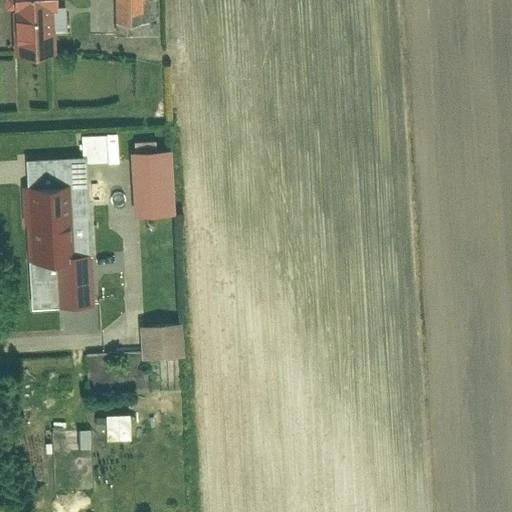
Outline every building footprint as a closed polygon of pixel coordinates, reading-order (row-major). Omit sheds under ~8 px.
[(2,0),(2,9),(12,8),(13,53),(54,52),(54,29),(65,29),(65,5),(55,5),(54,0),(2,0)] [(114,0),(114,23),(155,23),(154,0),(114,0)] [(107,136),(80,137),(81,162),(118,161),(117,148),(123,148),(123,138),(118,138),(118,129),(106,130),(107,136)] [(172,149),(130,150),(131,215),(174,214),(172,149)] [(72,181),(22,183),(23,221),(27,221),(29,253),(71,251),(70,216),(74,216),(72,181)] [(90,254),(50,257),(54,306),(94,303),(90,254)] [(179,322),(137,325),(139,355),(181,352),(179,322)] [(105,417),(95,417),(95,428),(105,428),(105,438),(130,438),(130,412),(105,412),(105,417)] [(80,429),(80,448),(89,448),(89,429),(80,429)] [(89,449),(79,450),(78,430),(52,432),(54,467),(55,467),(56,490),(91,488),(89,449)]
